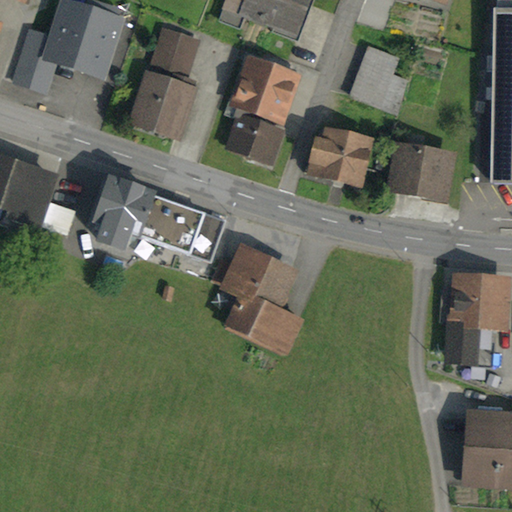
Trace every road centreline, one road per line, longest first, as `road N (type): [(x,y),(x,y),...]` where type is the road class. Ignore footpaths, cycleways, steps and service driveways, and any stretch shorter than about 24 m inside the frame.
road 1 (secondary): [(280,208),(0,116)]
road 2 (secondary): [(511,251),(425,241),(280,208)]
road 3 (residential): [(357,0),(280,208)]
